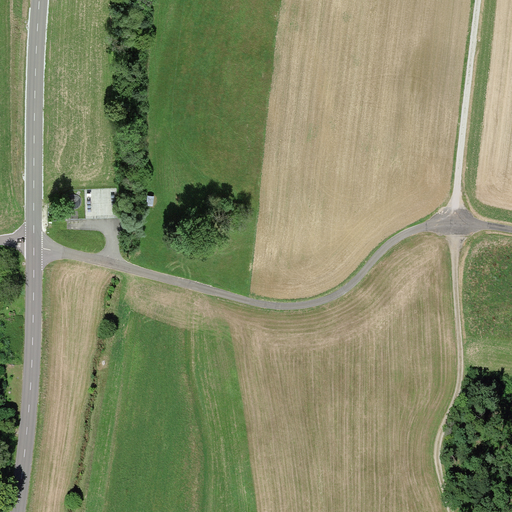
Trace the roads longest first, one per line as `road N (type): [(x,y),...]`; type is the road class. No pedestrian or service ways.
road 1 (track): [(447,511),(434,463),(458,368),(453,222),(476,0)]
road 2 (residential): [(34,245),(254,303),(297,306),(335,295),(407,232),(453,222),(511,230)]
road 3 (tertiary): [(17,511),(34,245)]
road 4 (tertiary): [(34,245),(39,0)]
